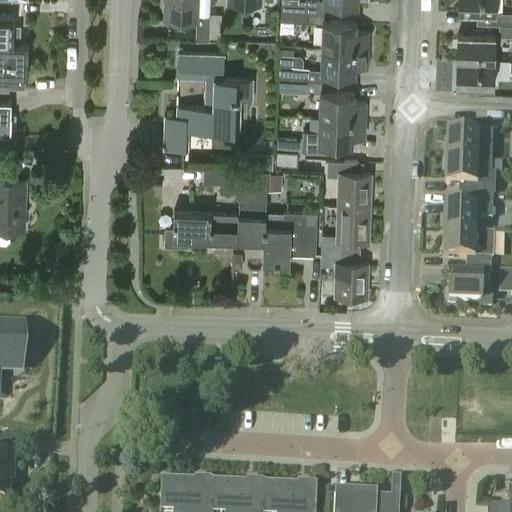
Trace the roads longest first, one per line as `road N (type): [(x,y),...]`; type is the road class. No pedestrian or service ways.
road 1 (residential): [(116,327),(399,335)]
road 2 (residential): [(399,335),(408,106)]
road 3 (residential): [(84,511),(87,432),(111,400),(116,327)]
road 4 (residential): [(392,458),(202,451)]
road 5 (residential): [(111,155),(87,140),(78,110),(80,0)]
road 6 (residential): [(111,155),(120,0)]
road 7 (residential): [(96,282),(111,155)]
road 8 (residential): [(392,458),(399,335)]
